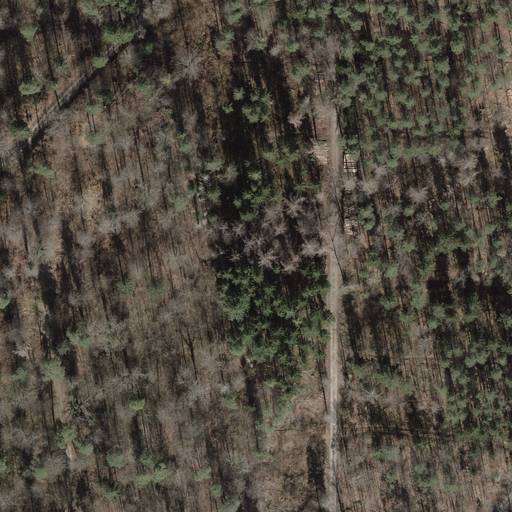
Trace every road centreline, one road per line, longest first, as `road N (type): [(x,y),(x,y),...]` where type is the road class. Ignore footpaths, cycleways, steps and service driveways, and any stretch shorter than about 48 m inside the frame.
road 1 (track): [(333,511),(335,0)]
road 2 (track): [(78,511),(15,159)]
road 3 (track): [(157,0),(0,168)]
road 4 (track): [(0,31),(145,12)]
